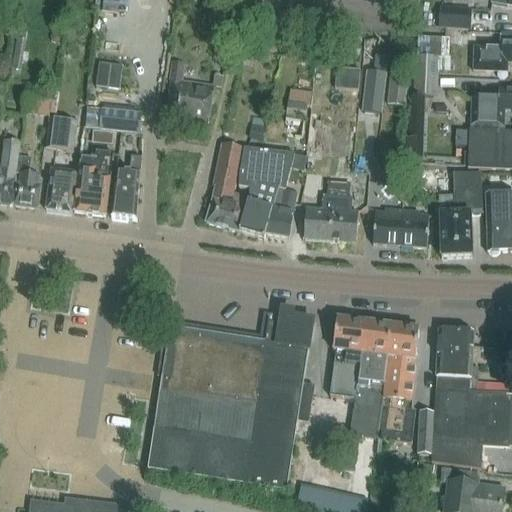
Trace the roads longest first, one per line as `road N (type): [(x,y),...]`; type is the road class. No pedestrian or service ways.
road 1 (tertiary): [(511,289),(277,276),(116,251)]
road 2 (residential): [(85,436),(116,251)]
road 3 (residential): [(85,436),(99,469),(134,494),(222,511)]
road 4 (residential): [(1,511),(15,455),(32,443),(71,444),(85,436)]
